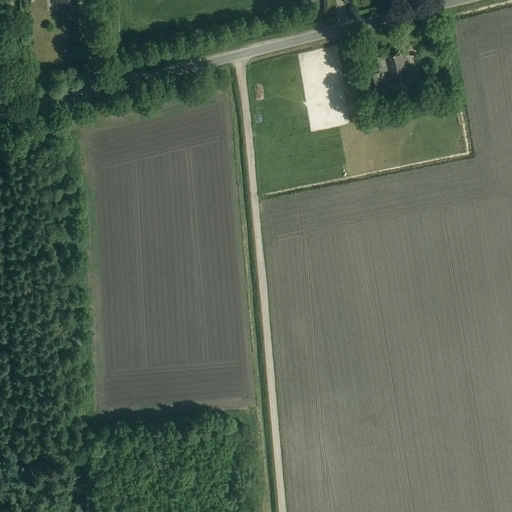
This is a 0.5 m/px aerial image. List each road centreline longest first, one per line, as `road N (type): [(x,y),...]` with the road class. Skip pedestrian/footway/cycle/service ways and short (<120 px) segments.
road 1 (tertiary): [(0,115),(462,0)]
road 2 (track): [(240,55),(281,511)]
road 3 (track): [(63,100),(87,511)]
